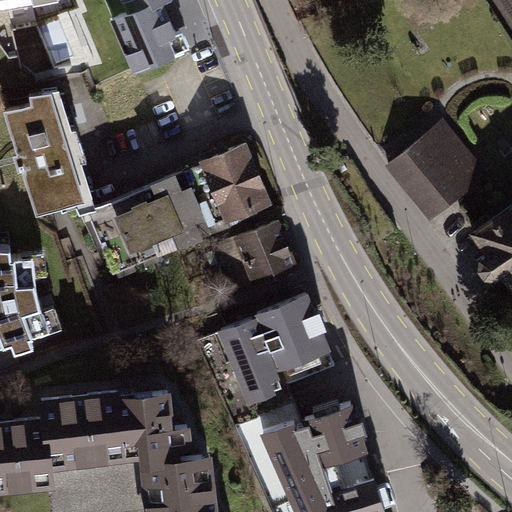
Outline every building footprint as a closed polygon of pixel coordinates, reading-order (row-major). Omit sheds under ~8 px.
[(177,7),(174,0),(119,0),(129,24),(177,7)] [(208,39),(203,25),(187,31),(192,45),(208,39)] [(95,204),(64,92),(8,108),(39,220),(95,204)] [(432,219),(486,174),(443,122),(389,167),(432,219)] [(277,214),(248,148),(203,167),(231,233),(277,214)] [(231,233),(203,167),(143,193),(171,259),(231,233)] [(511,208),(474,234),(511,288),(511,208)] [(248,288),(297,268),(279,223),(230,243),(248,288)] [(6,238),(0,239),(0,339),(8,335),(13,344),(28,338),(24,330),(45,320),(36,296),(30,273),(30,246),(8,247),(6,238)] [(305,288),(215,325),(246,399),(273,388),(269,376),(277,373),(273,362),(327,340),(305,288)] [(366,434),(348,385),(305,400),(307,405),(323,450),(366,434)] [(176,389),(115,395),(122,466),(143,464),(199,459),(196,426),(180,427),(176,389)] [(122,466),(115,395),(48,401),(50,419),(55,472),(122,466)] [(301,511),(345,511),(334,481),(323,450),(307,405),(265,426),(301,511)] [(0,423),(0,497),(57,493),(55,472),(50,419),(0,423)] [(199,459),(143,464),(147,511),(223,511),(218,457),(199,459)] [(345,511),(369,511),(386,506),(373,468),(334,481),(345,511)]
